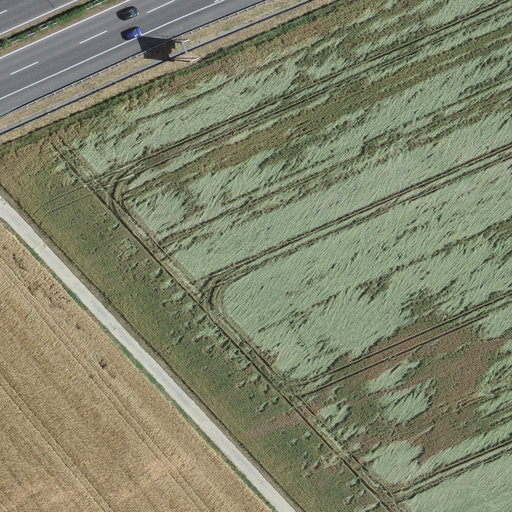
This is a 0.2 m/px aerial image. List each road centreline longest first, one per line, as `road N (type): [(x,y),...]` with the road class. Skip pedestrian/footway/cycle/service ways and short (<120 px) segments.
road 1 (track): [(0,205),(285,511)]
road 2 (motorway): [(0,79),(175,0)]
